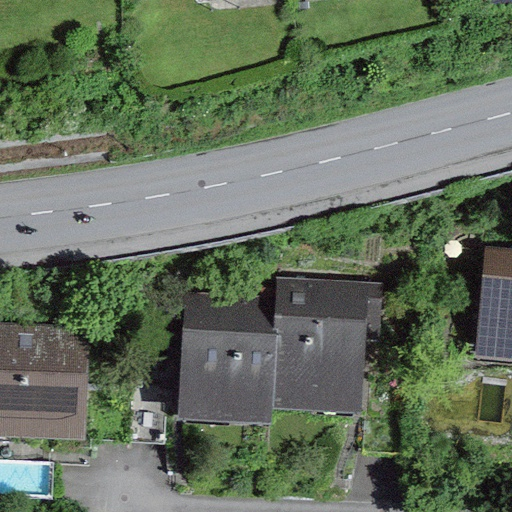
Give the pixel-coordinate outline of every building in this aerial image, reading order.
[(511,286),(503,285),(498,358),(511,359),(511,286)] [(288,309),(285,398),(370,402),(374,292),(289,289),(288,309)] [(285,421),(285,398),(288,309),(204,306),(200,418),(285,421)] [(103,341),(0,336),(0,436),(99,440),(103,341)] [(0,454),(0,486),(51,492),(54,460),(0,454)]
